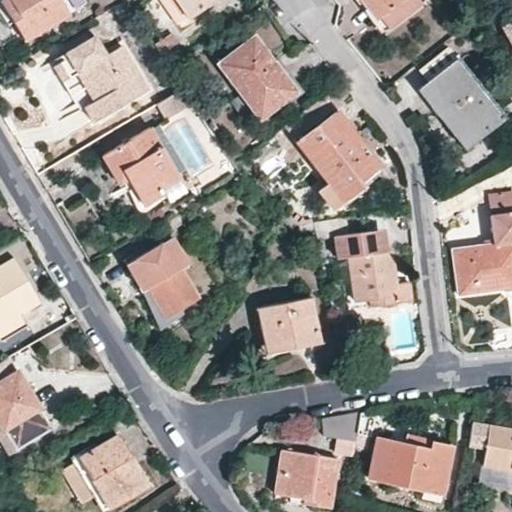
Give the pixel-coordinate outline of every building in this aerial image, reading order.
[(8,0),(0,0),(12,21),(19,17),(8,0)] [(69,14),(60,0),(8,0),(19,17),(12,21),(23,41),(69,14)] [(210,0),(174,0),(186,16),(210,0)] [(360,0),(376,19),(400,0),(360,0)] [(422,0),(400,0),(376,19),(384,30),(422,0)] [(511,50),(511,19),(499,27),(511,50)] [(95,60),(105,54),(95,36),(85,41),(95,60)] [(293,91),(252,36),(222,60),(242,87),(237,91),(257,118),(293,91)] [(93,122),(147,89),(121,44),(105,54),(95,60),(85,41),(65,53),(68,58),(76,72),(86,89),(92,86),(98,97),(92,100),(83,106),(93,122)] [(419,68),(428,80),(455,59),(445,48),(419,68)] [(76,72),(68,58),(53,66),(62,79),(76,72)] [(488,131),(504,119),(455,59),(428,80),(418,88),(439,115),(443,113),(461,134),(479,120),(488,131)] [(222,60),(216,64),(237,91),(242,87),(222,60)] [(92,100),(98,97),(92,86),(86,89),(92,100)] [(191,101),(182,87),(154,104),(163,118),(191,101)] [(334,112),(323,98),(275,136),(285,149),(295,142),(334,112)] [(377,166),(373,160),(336,111),(334,112),(295,142),(327,182),(317,190),(332,208),(362,185),(357,180),(377,166)] [(488,131),(479,120),(461,134),(443,113),(439,115),(465,149),(488,131)] [(179,177),(150,128),(101,156),(112,174),(121,169),(127,180),(142,205),(163,193),(160,188),(179,177)] [(381,171),(377,166),(357,180),(362,185),(381,171)] [(121,169),(112,174),(118,185),(127,180),(121,169)] [(247,201),(261,192),(246,180),(242,174),(233,179),(247,201)] [(511,212),(496,214),(499,244),(453,249),(459,294),(496,289),(494,278),(511,275),(511,212)] [(347,233),(345,217),(314,223),(317,238),(333,235),(347,233)] [(347,258),(353,302),(368,300),(381,298),(382,305),(411,301),(408,281),(395,283),(391,251),(386,251),(385,242),(370,230),(347,233),(333,235),(336,259),(347,258)] [(179,248),(170,231),(124,259),(142,291),(146,288),(163,317),(180,307),(198,296),(179,265),(171,253),(179,248)] [(179,248),(171,253),(179,265),(187,261),(179,248)] [(18,314),(30,308),(14,279),(21,275),(12,260),(0,267),(0,341),(25,327),(18,314)] [(30,308),(38,304),(21,275),(14,279),(30,308)] [(511,275),(494,278),(496,289),(511,286),(511,275)] [(183,314),(180,307),(163,317),(146,288),(142,291),(141,291),(158,328),(183,314)] [(319,342),(310,297),(256,309),(264,348),(291,342),(292,348),(319,342)] [(382,305),(381,298),(368,300),(369,306),(382,305)] [(292,348),(291,342),(264,348),(265,353),(292,348)] [(0,435),(10,451),(49,429),(16,371),(0,381),(0,435)] [(321,418),(322,435),(337,438),(355,441),(356,432),(359,411),(321,418)] [(511,428),(489,425),(482,464),(511,468),(511,428)] [(368,434),(356,432),(355,441),(354,447),(365,449),(368,434)] [(116,434),(78,457),(107,507),(145,485),(116,434)] [(427,447),(428,441),(403,435),(401,442),(427,447)] [(367,476),(441,493),(450,446),(428,441),(427,447),(401,442),(375,436),(367,476)] [(354,447),(355,441),(337,438),(336,452),(353,455),(354,447)] [(329,507),(337,460),(280,450),(273,493),(303,498),(311,499),(310,504),(329,507)]
